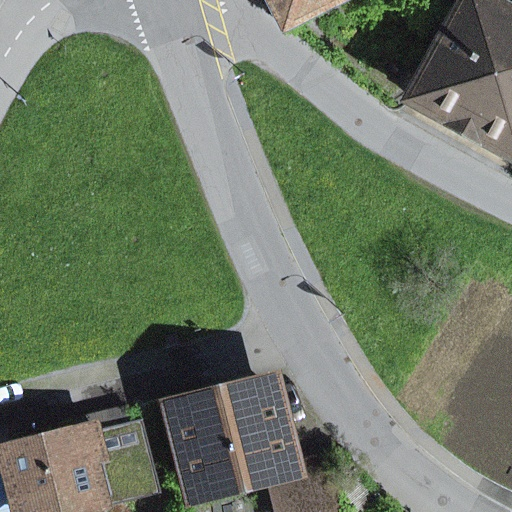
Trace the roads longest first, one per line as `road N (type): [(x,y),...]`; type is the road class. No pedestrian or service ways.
road 1 (tertiary): [(167,0),(306,338)]
road 2 (residential): [(207,0),(381,129),(511,198)]
road 3 (residential): [(306,338),(0,414)]
road 4 (tertiary): [(306,338),(355,416),(420,472),(495,511)]
